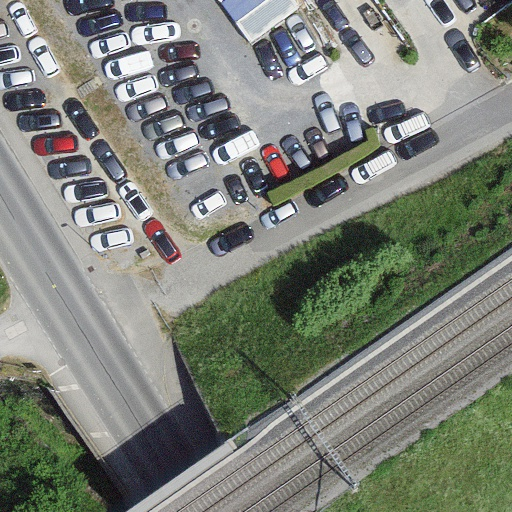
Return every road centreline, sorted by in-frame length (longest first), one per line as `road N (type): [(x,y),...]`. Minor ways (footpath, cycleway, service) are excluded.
road 1 (secondary): [(0,197),(199,511)]
road 2 (unknown): [(264,249),(122,0)]
